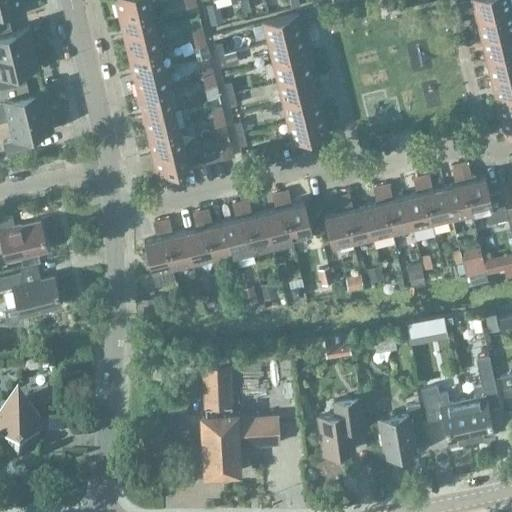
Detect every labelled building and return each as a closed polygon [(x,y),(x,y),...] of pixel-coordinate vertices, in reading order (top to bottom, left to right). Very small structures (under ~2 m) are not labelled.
[(23,5),(21,0),(0,0),(0,22),(9,20),(7,9),(23,5)] [(114,0),(118,15),(150,8),(147,0),(114,0)] [(197,6),(194,0),(183,0),(184,0),(186,9),(197,6)] [(239,0),(239,1),(242,11),(249,9),(246,0),(239,0)] [(471,0),(476,17),(511,9),(508,0),(471,0)] [(123,35),(154,28),(150,8),(118,15),(123,35)] [(481,37),(511,29),(511,13),(511,9),(476,17),(481,37)] [(267,42),(302,33),(297,13),(262,21),(267,42)] [(0,55),(33,47),(28,27),(12,31),(9,20),(0,22),(0,55)] [(128,55),(159,47),(154,28),(123,35),(128,55)] [(193,39),(204,37),(202,28),(192,32),(193,39)] [(511,51),(511,29),(481,37),(486,57),(511,51)] [(307,53),(302,33),(267,42),(272,62),(307,53)] [(206,45),(204,37),(193,39),(195,48),(206,45)] [(213,44),(216,54),(224,52),(221,42),(213,44)] [(38,67),(33,47),(0,55),(0,84),(1,88),(15,84),(12,74),(38,67)] [(164,67),(159,47),(128,55),(133,75),(164,67)] [(511,72),(511,51),(486,57),(491,78),(511,72)] [(224,52),(216,54),(219,66),(227,64),(224,52)] [(277,82),(312,73),(307,53),(272,62),(277,82)] [(169,87),(164,67),(133,75),(138,95),(169,87)] [(203,79),(213,76),(211,68),(201,71),(203,79)] [(511,93),(511,72),(491,78),(496,98),(511,93)] [(277,82),(282,102),(317,93),(312,73),(277,82)] [(216,84),(213,76),(203,79),(205,87),(216,84)] [(222,83),(225,94),(233,92),(230,81),(222,83)] [(15,84),(1,88),(0,87),(0,107),(5,107),(8,119),(48,109),(43,89),(17,95),(15,84)] [(174,107),(169,87),(138,95),(143,114),(174,107)] [(233,92),(225,94),(228,106),(236,104),(233,92)] [(287,122),(322,113),(317,93),(282,102),(287,122)] [(511,114),(511,93),(496,98),(500,118),(511,114)] [(174,107),(143,114),(147,134),(178,127),(174,107)] [(212,119),(222,116),(220,108),(210,111),(212,119)] [(53,129),(48,109),(8,119),(13,139),(2,142),(5,154),(30,147),(27,136),(53,129)] [(327,133),(322,113),(287,122),(292,142),(327,133)] [(511,136),(511,114),(500,118),(505,138),(511,136)] [(225,124),(222,116),(212,119),(214,127),(225,124)] [(232,122),(235,135),(243,133),(240,120),(232,122)] [(152,154),(183,146),(178,127),(147,134),(152,154)] [(243,133),(235,135),(238,146),(246,144),(243,133)] [(188,167),(183,146),(152,154),(157,175),(188,167)] [(220,150),(222,160),(231,158),(228,148),(220,150)] [(444,185),(452,219),(472,214),(464,180),(460,167),(459,167),(458,162),(452,164),(456,182),(444,185)] [(507,218),(505,208),(500,190),(488,192),(484,175),(472,179),(468,165),(460,167),(464,180),(472,214),(485,211),(488,222),(507,218)] [(424,190),(432,224),(452,219),(444,185),(432,188),(429,174),(420,176),(424,190)] [(424,190),(420,176),(412,178),(416,192),(404,195),(412,228),(432,224),(424,190)] [(388,184),(381,186),(384,200),(392,233),(412,228),(404,195),(392,198),(388,184)] [(377,202),(365,205),(373,238),(392,233),(384,200),(381,186),(373,188),(377,202)] [(280,192),(291,239),(312,234),(304,201),(291,204),(287,190),(280,192)] [(291,239),(280,192),(271,194),(275,208),(263,211),(272,244),(291,239)] [(373,238),(365,205),(353,208),(349,194),(341,196),(345,209),(353,243),(373,238)] [(345,209),(341,196),(333,198),(337,211),(324,215),(332,248),(353,243),(345,209)] [(47,198),(23,199),(24,217),(48,216),(47,198)] [(272,244),(263,211),(251,214),(248,200),(240,201),(252,249),(272,244)] [(224,220),(232,254),(252,249),(240,201),(233,203),(237,217),(224,220)] [(212,259),(232,254),(224,220),(211,223),(207,209),(200,211),(212,259)] [(196,227),(184,230),(192,264),(212,259),(200,211),(192,213),(196,227)] [(0,216),(0,237),(5,259),(47,249),(39,220),(11,227),(8,215),(0,216)] [(192,264),(184,230),(173,233),(169,219),(161,221),(173,268),(192,264)] [(152,273),(173,268),(161,221),(152,223),(156,237),(144,240),(152,273)] [(412,264),(414,276),(423,274),(420,263),(412,264)] [(20,271),(0,275),(0,288),(12,286),(17,305),(5,308),(9,323),(21,320),(20,315),(60,305),(53,275),(23,283),(20,271)] [(158,298),(136,298),(136,317),(159,317),(158,298)] [(407,327),(409,341),(420,339),(417,324),(407,327)] [(204,356),(204,366),(228,365),(228,354),(204,356)] [(286,354),(278,355),(281,375),(289,375),(286,354)] [(462,399),(471,440),(493,436),(487,407),(499,404),(489,356),(476,359),(481,384),(473,385),(475,396),(462,399)] [(231,413),(229,365),(202,366),(205,415),(202,415),(205,474),(238,472),(236,445),(279,442),(278,415),(235,417),(235,413),(231,413)] [(511,372),(500,375),(506,399),(511,397),(511,372)] [(449,445),(471,440),(462,399),(449,401),(447,391),(439,393),(437,385),(420,388),(427,420),(443,416),(449,445)] [(350,426),(363,425),(359,397),(333,401),(335,414),(318,416),(323,454),(354,450),(350,426)] [(0,440),(18,457),(38,436),(38,421),(16,400),(0,416),(0,440)] [(411,428),(423,426),(419,403),(406,405),(408,414),(379,419),(385,457),(415,452),(411,428)]
